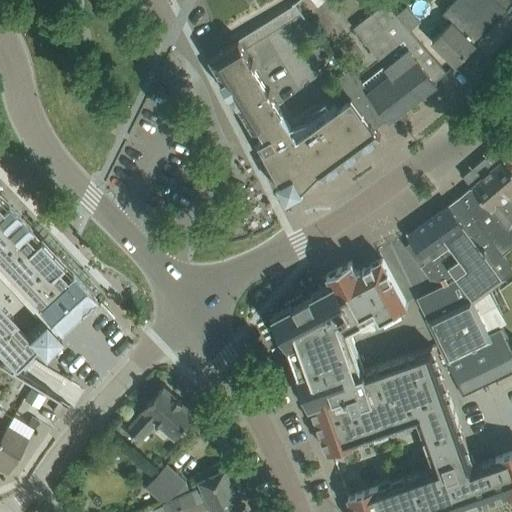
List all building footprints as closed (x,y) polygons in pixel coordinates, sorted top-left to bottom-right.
[(452,20),(432,41),(456,63),(507,10),(495,0),(454,0),(443,12),(452,20)] [(511,0),(495,0),(507,10),(511,3),(511,0)] [(352,67),(338,78),(352,96),(364,112),(377,102),(389,118),(437,82),(436,80),(447,71),(410,29),(397,14),(386,2),(354,27),(385,65),(364,82),(352,67)] [(295,4),(209,57),(222,79),(221,80),(231,96),(232,95),(253,129),(259,125),(265,136),(258,140),(280,180),(278,180),(287,197),(304,188),(303,187),(320,169),(325,176),(381,135),(376,128),(364,112),(352,96),(298,136),(281,112),(282,111),(244,48),(252,43),(302,13),(295,4)] [(406,6),(397,14),(410,29),(420,21),(406,6)] [(511,167),(496,148),(464,176),(473,186),(511,233),(511,167)] [(460,197),(450,204),(492,261),(503,254),(511,245),(511,233),(473,186),(460,197)] [(0,364),(11,371),(38,346),(43,351),(60,335),(58,333),(68,323),(66,321),(95,294),(0,192),(0,364)] [(412,241),(405,245),(421,266),(422,265),(431,278),(460,257),(467,267),(456,275),(458,277),(470,294),(472,296),(473,297),(474,296),(502,275),(492,261),(450,204),(407,235),(412,241)] [(332,284),(273,315),(289,345),(310,405),(312,404),(328,450),(375,434),(374,432),(387,427),(388,429),(418,419),(434,465),(391,481),(391,483),(382,486),(381,484),(348,496),(354,511),(454,511),(509,493),(509,495),(511,494),(511,450),(474,464),(432,345),(430,346),(382,257),(357,270),(352,260),(327,274),(332,284)] [(430,321),(442,348),(447,357),(488,335),(507,325),(492,293),(476,304),(472,297),(430,321)] [(127,428),(141,440),(158,421),(176,437),(197,414),(165,385),(144,408),(144,409),(127,428)] [(31,388),(25,398),(38,406),(44,396),(31,388)] [(52,409),(62,415),(67,406),(58,401),(52,409)] [(27,423),(34,428),(39,420),(31,415),(27,423)] [(2,431),(0,435),(0,468),(7,473),(28,438),(6,424),(2,431)] [(167,463),(147,486),(164,502),(191,490),(187,481),(167,463)] [(154,511),(198,511),(212,506),(214,510),(239,499),(225,468),(201,479),(203,485),(191,490),(164,502),(165,503),(153,509),(154,511)] [(244,511),(239,499),(214,510),(215,511),(244,511)]
